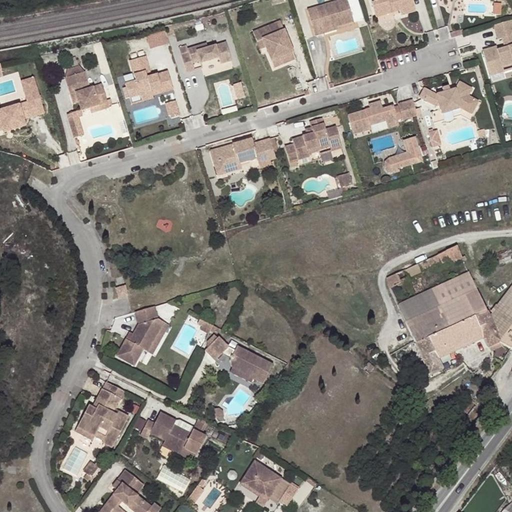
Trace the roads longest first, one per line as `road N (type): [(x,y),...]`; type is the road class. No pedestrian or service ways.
road 1 (residential): [(58,511),(41,443),(90,325),(95,278),(84,236),(61,205),(60,185),(82,170),(450,61)]
road 2 (unknown): [(388,348),(378,285),(385,267),(466,235),(511,232)]
road 3 (secondary): [(511,413),(433,511)]
road 4 (secondary): [(441,511),(511,413)]
